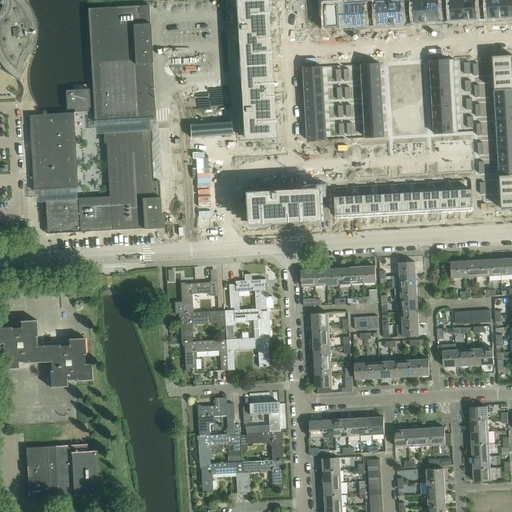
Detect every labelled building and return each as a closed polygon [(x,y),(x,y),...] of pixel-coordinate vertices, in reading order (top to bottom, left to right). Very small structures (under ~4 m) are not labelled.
[(0,67),(2,69),(4,71),(5,72),(8,75),(10,76),(11,77),(14,79),(16,80),(25,63),(22,61),(26,54),(30,55),(31,53),(32,49),(33,47),(33,46),(34,42),(35,39),(35,37),(35,36),(35,34),(35,32),(35,30),(35,28),(35,26),(35,24),(34,22),(34,21),(33,19),(33,16),(32,13),(31,11),(30,9),(28,6),(26,3),(23,0),(0,0),(0,4),(1,5),(0,6),(0,67)] [(263,0),(235,0),(237,23),(239,23),(240,45),(238,45),(240,69),(271,67),(269,31),(267,31),(266,21),(268,21),(267,7),(264,7),(263,0)] [(338,0),(319,1),(320,17),(327,16),(328,28),(339,27),(338,0)] [(351,0),(339,0),(338,0),(339,27),(353,26),(351,0)] [(352,0),(351,0),(353,26),(365,26),(364,14),(371,14),(370,3),(352,4),(352,0)] [(376,0),(377,3),(370,3),(371,14),(378,13),(378,25),(390,24),(388,0),(376,0)] [(400,0),(388,0),(390,24),(402,23),(401,12),(408,12),(407,1),(401,1),(400,0)] [(413,0),(414,1),(407,1),(408,12),(414,11),(415,23),(417,23),(426,23),(426,22),(427,22),(425,0),(413,0)] [(444,0),(425,0),(427,22),(429,22),(429,23),(437,22),(437,21),(439,21),(438,10),(445,10),(444,0)] [(463,0),(444,0),(445,10),(451,9),(452,21),(464,20),(463,0)] [(463,0),(464,20),(476,19),(475,8),(482,7),(481,0),(463,0)] [(481,0),(482,7),(489,7),(489,18),(501,18),(500,0),(481,0)] [(511,0),(500,0),(501,18),(511,17),(511,0)] [(139,6),(88,9),(94,110),(94,123),(116,122),(155,119),(149,5),(139,6)] [(511,56),(493,58),(494,68),(511,66),(511,56)] [(454,60),(431,61),(431,71),(455,69),(454,60)] [(381,64),(362,65),(362,74),(381,73),(381,64)] [(511,66),(494,68),(494,78),(511,76),(511,66)] [(271,67),(240,69),(241,93),(243,93),(244,115),(242,115),(243,129),(246,129),(247,139),(272,138),(271,128),(274,128),(273,113),(271,113),(271,104),(273,104),(271,67)] [(323,67),(304,68),(305,77),(323,76),(323,67)] [(455,69),(431,71),(432,80),(455,78),(455,69)] [(381,73),(362,74),(363,83),(382,82),(381,73)] [(323,76),(305,77),(305,86),(324,85),(323,76)] [(511,76),(494,78),(495,88),(511,86),(511,76)] [(455,78),(432,80),(432,88),(456,87),(455,78)] [(382,82),(363,83),(363,92),(382,91),(382,82)] [(324,85),(305,86),(306,95),(324,94),(324,85)] [(511,86),(495,88),(496,98),(511,97),(511,86)] [(456,87),(432,88),(433,97),(456,96),(456,87)] [(90,108),(89,89),(65,91),(66,110),(90,108)] [(382,91),(363,92),(364,101),(383,100),(382,91)] [(324,94),(306,95),(306,105),(325,104),(324,94)] [(456,96),(433,97),(433,106),(457,105),(456,96)] [(511,97),(496,98),(496,108),(511,107),(511,97)] [(383,100),(364,101),(364,110),(383,110),(383,100)] [(325,104),(306,105),(307,114),(325,113),(325,104)] [(457,105),(433,106),(434,115),(457,114),(457,105)] [(511,107),(496,108),(497,118),(511,117),(511,107)] [(383,110),(364,110),(365,120),(384,119),(383,110)] [(73,113),(29,116),(32,179),(33,190),(33,191),(67,189),(77,189),(76,157),(75,145),(74,123),(73,113)] [(325,113),(307,114),(307,123),(326,122),(325,113)] [(457,114),(434,115),(434,124),(458,123),(457,114)] [(511,117),(497,118),(497,128),(511,127),(511,117)] [(384,119),(365,120),(365,129),(384,128),(384,119)] [(326,122),(307,123),(308,132),(327,131),(326,122)] [(458,123),(434,124),(435,134),(458,133),(458,123)] [(511,127),(497,128),(498,139),(511,137),(511,127)] [(384,128),(365,129),(366,138),(385,137),(384,128)] [(152,141),(151,130),(116,132),(103,132),(104,144),(106,144),(109,197),(45,201),(46,234),(162,228),(159,181),(153,181),(151,141),(152,141)] [(327,131),(308,132),(308,141),(327,140),(327,131)] [(511,137),(498,139),(498,149),(511,147),(511,137)] [(511,147),(498,149),(499,159),(511,158),(511,147)] [(511,158),(499,159),(500,169),(511,168),(511,158)] [(511,168),(500,169),(500,179),(511,178),(511,168)] [(511,178),(500,179),(501,189),(511,188),(511,178)] [(511,188),(501,189),(501,199),(511,198),(511,188)] [(258,195),(245,196),(246,221),(259,220),(260,223),(274,222),(274,220),(283,220),(284,222),(324,220),(322,189),(294,190),(294,191),(272,192),(272,191),(258,192),(258,195)] [(472,190),(452,191),(454,212),(473,211),(472,190)] [(452,191),(433,193),(434,213),(454,212),(452,191)] [(433,193),(414,194),(415,214),(434,213),(433,193)] [(414,194),(394,195),(395,216),(415,214),(414,194)] [(394,195),(375,196),(376,217),(395,216),(394,195)] [(375,196),(356,197),(357,218),(376,217),(375,196)] [(356,197),(336,198),(337,219),(357,218),(356,197)] [(511,198),(501,199),(502,209),(511,208),(511,198)] [(511,258),(500,259),(501,276),(511,274),(511,258)] [(500,259),(488,260),(489,276),(501,276),(500,259)] [(488,260),(476,261),(477,277),(489,276),(488,260)] [(476,261),(464,262),(465,278),(477,277),(476,261)] [(399,263),(400,276),(416,275),(415,262),(399,263)] [(465,278),(464,262),(451,262),(452,278),(465,278)] [(375,266),(363,267),(364,283),(376,283),(375,266)] [(363,267),(351,268),(352,284),(364,283),(363,267)] [(351,268),(338,269),(340,285),(352,284),(351,268)] [(326,269),(314,270),(315,286),(327,285),(326,269)] [(338,269),(326,269),(327,285),(340,285),(338,269)] [(315,286),(314,270),(301,271),(303,287),(315,286)] [(416,275),(400,276),(401,288),(417,287),(416,275)] [(235,285),(229,285),(230,308),(239,308),(238,292),(254,291),(255,310),(270,309),(270,308),(273,308),(272,297),(266,297),(265,280),(266,280),(235,281),(235,285)] [(182,302),(175,303),(175,313),(182,313),(178,314),(193,313),(192,295),(210,294),(210,297),(217,296),(217,281),(210,282),(210,283),(181,284),(181,283),(182,302)] [(417,287),(401,288),(401,300),(418,299),(417,287)] [(418,299),(401,300),(402,312),(418,311),(418,299)] [(234,311),(224,311),(225,326),(235,326),(235,321),(259,320),(260,338),(270,338),(269,309),(270,309),(255,310),(234,310),(234,311)] [(475,310),(467,312),(468,324),(475,323),(475,310)] [(193,313),(178,314),(180,314),(181,343),(192,342),(191,324),(218,322),(218,327),(225,326),(224,311),(209,312),(193,313)] [(418,311),(402,312),(403,325),(419,323),(418,311)] [(312,314),(313,327),(329,326),(328,313),(312,314)] [(11,327),(0,327),(0,344),(1,344),(2,370),(19,370),(19,364),(51,362),(51,372),(50,372),(51,388),(67,387),(67,380),(76,380),(76,381),(92,380),(92,364),(85,364),(84,355),(86,355),(85,338),(68,339),(68,345),(54,345),(36,346),(36,337),(37,336),(36,320),(20,321),(20,328),(11,329),(11,327)] [(419,323),(403,325),(404,337),(420,336),(419,323)] [(329,326),(313,327),(314,339),(330,338),(329,326)] [(192,342),(181,343),(184,343),(185,372),(196,371),(195,352),(219,351),(221,371),(234,370),(233,350),(258,349),(259,367),(269,367),(268,338),(270,338),(260,338),(226,340),(192,342)] [(330,338),(314,339),(314,351),(330,350),(330,338)] [(493,348),(480,349),(481,365),(494,365),(493,348)] [(480,349),(468,350),(469,366),(481,365),(480,349)] [(330,350),(314,351),(315,363),(331,362),(330,350)] [(468,350),(456,351),(457,367),(469,366),(468,350)] [(457,367),(456,351),(443,351),(444,367),(457,367)] [(429,359),(416,360),(417,376),(430,376),(429,359)] [(416,360),(404,361),(405,377),(417,376),(416,360)] [(404,361),(392,362),(393,378),(405,377),(404,361)] [(331,362),(315,363),(316,375),(332,374),(331,362)] [(380,362),(368,363),(369,379),(381,378),(380,362)] [(392,362),(380,362),(381,378),(393,378),(392,362)] [(369,379),(368,363),(355,364),(356,380),(369,379)] [(332,374),(316,375),(316,388),(332,387),(332,374)] [(196,436),(210,436),(210,435),(209,417),(227,416),(227,419),(234,419),(233,404),(226,404),(226,398),(214,399),(215,406),(198,407),(198,406),(197,406),(199,436),(196,436)] [(268,414),(269,432),(283,431),(280,431),(278,402),(249,404),(249,407),(242,408),(243,423),(251,422),(250,415),(268,414)] [(470,408),(471,420),(488,419),(487,407),(470,408)] [(384,417),(371,418),(372,435),(385,434),(384,417)] [(371,418),(359,419),(360,436),(372,435),(371,418)] [(347,419),(335,420),(336,437),(348,436),(347,419)] [(359,419),(347,419),(348,436),(360,436),(359,419)] [(488,419),(471,420),(471,433),(488,432),(488,419)] [(335,420),(322,421),(323,438),(336,437),(335,420)] [(323,438),(322,421),(310,421),(311,438),(323,438)] [(210,436),(196,436),(196,437),(198,437),(199,465),(210,465),(210,464),(209,446),(234,445),(234,451),(239,451),(240,451),(240,436),(239,425),(234,425),(233,429),(233,434),(226,434),(210,435),(210,436)] [(432,428),(420,429),(421,446),(433,445),(432,428)] [(444,428),(432,428),(433,445),(445,445),(445,446),(452,446),(451,433),(445,434),(444,428)] [(420,429),(408,430),(409,447),(421,446),(420,429)] [(409,447),(408,430),(395,430),(396,448),(409,447)] [(246,435),(240,436),(240,451),(247,450),(247,444),(271,442),(272,461),(283,460),(281,432),(283,432),(283,431),(269,432),(251,433),(246,433),(246,435)] [(488,432),(471,433),(472,445),(489,444),(488,432)] [(489,444),(472,445),(473,457),(490,456),(489,444)] [(26,448),(29,499),(58,497),(99,495),(96,451),(87,452),(87,445),(26,448)] [(234,451),(230,451),(231,462),(240,462),(239,451),(234,451)] [(490,456),(473,457),(473,469),(490,468),(490,456)] [(323,459),(324,471),(341,470),(340,458),(323,459)] [(250,493),(249,473),(271,472),(272,490),(283,490),(282,461),(283,461),(283,460),(272,461),(242,463),(243,474),(244,474),(244,478),(243,478),(244,493),(250,493)] [(243,478),(244,478),(244,474),(243,474),(242,463),(210,464),(210,465),(199,465),(201,465),(202,494),(213,494),(212,475),(236,474),(237,494),(244,493),(243,478)] [(490,468),(473,469),(474,482),(496,480),(495,468),(490,468)] [(426,470),(427,482),(444,481),(444,469),(426,470)] [(341,470),(324,471),(324,484),(341,483),(341,470)] [(444,481),(427,482),(428,494),(445,493),(444,481)] [(341,483),(324,484),(325,496),(342,495),(341,483)] [(445,493),(428,494),(429,507),(446,506),(445,493)] [(342,495),(325,496),(326,508),(343,507),(342,495)]
